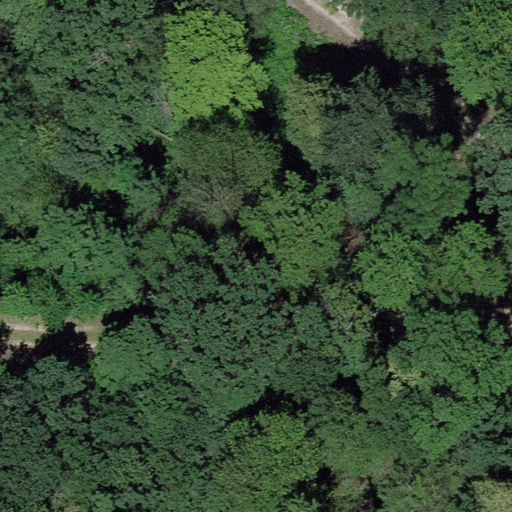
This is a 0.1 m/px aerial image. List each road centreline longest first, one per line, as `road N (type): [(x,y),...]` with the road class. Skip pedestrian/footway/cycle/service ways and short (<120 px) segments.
road 1 (track): [(511,314),(0,329)]
road 2 (track): [(511,131),(335,0)]
